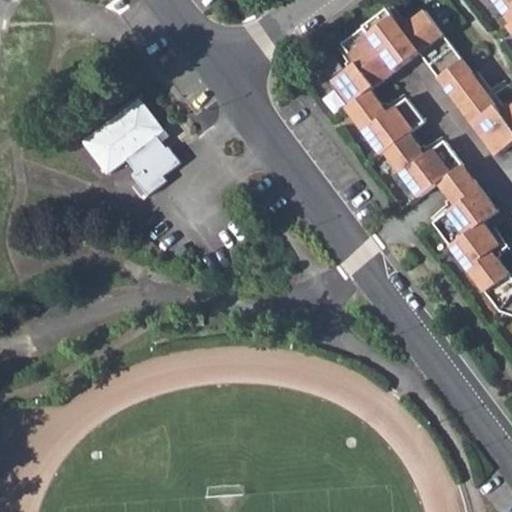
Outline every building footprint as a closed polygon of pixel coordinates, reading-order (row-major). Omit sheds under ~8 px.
[(476,82),(452,99),(495,157),(511,145),(511,0),(488,0),(511,31),(507,34),(511,40),(511,108),(502,116),(476,82)] [(444,88),(467,70),(425,12),(400,29),(388,12),(337,49),(350,66),(327,83),(346,107),(342,110),(377,156),(380,153),(417,201),(438,185),(461,168),(441,144),(423,159),(405,135),(419,124),(401,100),(383,114),(366,92),(419,55),(444,88)] [(444,88),(452,99),(476,82),(467,70),(444,88)] [(165,130),(141,98),(83,140),(107,173),(126,159),(137,173),(134,176),(147,194),(167,179),(163,174),(180,162),(168,146),(166,147),(158,135),(165,130)] [(438,185),(449,199),(471,183),(461,168),(438,185)] [(496,215),(471,183),(449,199),(456,208),(431,227),(498,316),(511,321),(511,281),(492,256),(501,250),(483,226),(496,215)]
